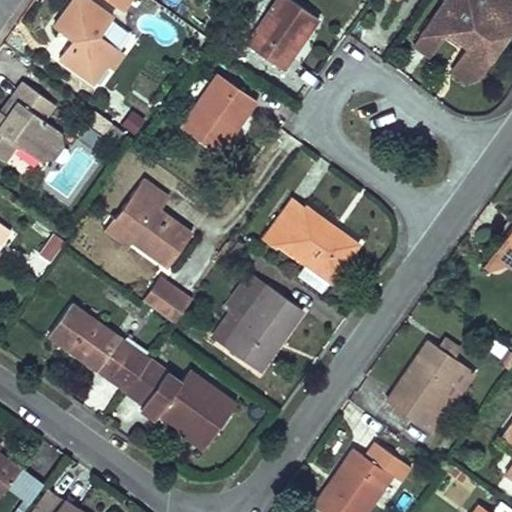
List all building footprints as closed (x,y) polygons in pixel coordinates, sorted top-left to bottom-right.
[(97,35),(111,14),(90,0),(69,0),(52,27),(70,40),(57,60),(89,81),(102,63),(110,68),(121,51),(97,35)] [(105,0),(123,12),(131,0),(105,0)] [(304,27),(267,0),(265,0),(229,48),(266,76),(278,61),(273,57),(285,40),(291,45),(304,27)] [(441,0),(406,46),(419,56),(446,22),(467,39),(450,61),(466,74),(478,58),(473,54),(482,43),(492,50),(508,29),(503,25),(509,16),(505,13),(511,4),(511,1),(510,0),(441,0)] [(511,24),(511,4),(505,13),(509,16),(503,25),(508,29),(511,24)] [(467,39),(446,22),(440,30),(461,47),(467,39)] [(478,58),(466,74),(471,78),(492,50),(482,43),(473,54),(478,58)] [(466,74),(450,61),(439,73),(459,88),(471,78),(466,74)] [(235,121),(245,106),(207,80),(169,133),(206,159),(223,136),(219,134),(219,133),(230,118),(235,121)] [(43,118),(53,104),(22,82),(1,112),(0,111),(0,156),(11,141),(38,159),(60,129),(43,118)] [(128,109),(120,126),(136,134),(144,117),(128,109)] [(150,216),(160,201),(133,183),(106,223),(131,240),(124,250),(157,272),(181,237),(150,217),(150,216)] [(323,283),(348,249),(285,200),(266,224),(275,232),(268,241),(323,283)] [(511,212),(506,208),(485,239),(511,257),(511,212)] [(511,257),(485,239),(478,250),(511,273),(511,257)] [(167,326),(184,303),(151,280),(135,303),(167,326)] [(258,286),(253,292),(238,280),(216,310),(231,322),(232,323),(212,349),(247,375),(294,312),(258,286)] [(132,373),(140,363),(61,305),(38,337),(117,395),(132,373)] [(436,337),(426,352),(442,364),(453,349),(436,337)] [(376,403),(422,436),(463,378),(442,364),(426,352),(417,345),(376,403)] [(222,409),(176,376),(163,395),(132,373),(117,395),(115,397),(131,408),(127,413),(142,424),(147,418),(163,429),(167,424),(196,445),(222,409)] [(511,415),(508,412),(487,443),(503,454),(487,477),(511,494),(511,415)] [(167,424),(163,429),(158,436),(188,456),(196,445),(167,424)] [(365,445),(355,460),(342,451),(333,465),(338,470),(324,490),(317,485),(301,509),(304,511),(358,511),(380,482),(386,487),(399,469),(365,445)] [(0,466),(0,485),(9,473),(0,466)] [(63,511),(40,496),(29,511),(63,511)]
